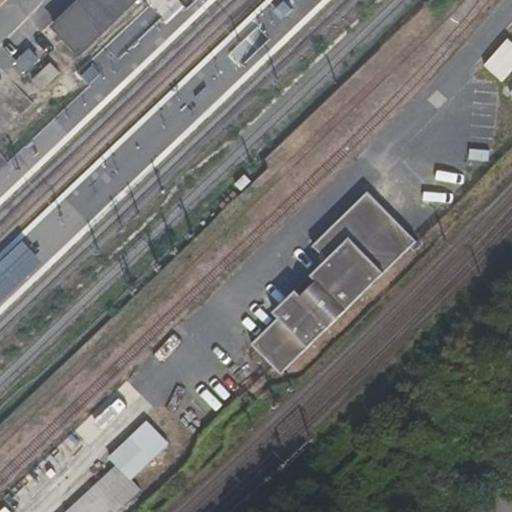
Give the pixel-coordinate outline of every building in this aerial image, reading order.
[(83,0),(55,27),(80,54),(137,0),(83,0)] [(289,18),(299,8),(290,0),(288,0),(280,9),(284,13),(289,18)] [(481,69),(500,87),(511,73),(511,47),(507,42),(481,69)] [(15,65),(24,75),(39,62),(30,52),(15,65)] [(316,284),(302,298),(296,292),(273,313),(280,319),(252,346),(281,376),(418,242),(369,194),(312,248),(325,262),(310,277),(316,284)] [(0,303),(44,263),(24,242),(0,264),(0,303)] [(296,292),(302,298),(316,284),(310,277),(296,292)] [(511,328),(494,331),(497,357),(511,355),(511,328)] [(133,479),(169,444),(147,422),(111,456),(133,479)] [(511,424),(504,425),(500,474),(511,474),(511,424)]
